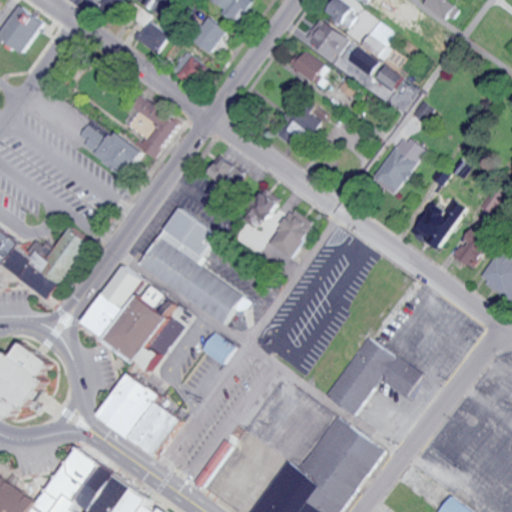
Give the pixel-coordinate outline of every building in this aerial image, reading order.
[(106,0),(102,6),(136,29),(140,23),(147,27),(153,16),(129,0),(106,0)] [(220,0),(219,3),(227,8),(225,13),(243,23),(256,0),(220,0)] [(352,27),(362,10),(345,0),(338,0),(330,14),(352,27)] [(454,22),(463,10),(449,0),(429,0),(427,3),(454,22)] [(0,1),(0,18),(8,7),(0,1)] [(28,9),(3,43),(28,62),(54,27),(28,9)] [(232,29),(211,17),(204,29),(210,32),(202,45),(218,54),(232,29)] [(351,37),(324,18),(310,38),(336,58),(351,37)] [(399,32),(380,21),(365,47),(385,58),(399,32)] [(164,50),(173,33),(152,22),(143,38),(164,50)] [(372,75),(382,61),(361,47),(352,60),(372,75)] [(332,80),(328,78),(334,67),(308,52),(298,70),(329,87),(332,80)] [(178,70),(193,84),(208,68),(192,55),(178,70)] [(380,80),(396,92),(407,78),(391,65),(380,80)] [(342,88),(356,98),(363,88),(349,78),(342,88)] [(280,99),(289,105),(300,90),(290,84),(280,99)] [(141,94),(130,108),(143,119),(135,131),(153,144),(143,157),(148,161),(156,167),(185,127),(165,112),(141,94)] [(328,123),(310,109),(288,138),(305,152),(328,123)] [(97,124),(88,138),(94,143),(90,148),(104,158),(98,166),(121,184),(131,167),(139,172),(148,161),(143,157),(121,140),(120,141),(97,124)] [(378,179),(402,194),(430,150),(407,135),(378,179)] [(213,174),(234,187),(245,169),(224,156),(213,174)] [(273,220),(285,199),(268,189),(250,219),(264,228),(269,218),(273,220)] [(453,211),(435,199),(415,232),(444,250),(472,205),(461,198),(453,211)] [(299,257),(318,220),(295,207),(275,244),(299,257)] [(182,208),(141,265),(226,326),(246,294),(204,266),(223,239),(182,208)] [(0,220),(33,245),(28,252),(33,256),(40,246),(48,251),(52,245),(59,251),(70,229),(91,243),(51,301),(34,287),(30,284),(0,261),(0,220)] [(478,268),(499,238),(478,223),(467,239),(468,240),(459,254),(478,268)] [(483,279),(511,294),(511,252),(508,259),(497,253),(483,279)] [(93,321),(124,275),(149,292),(117,336),(93,321)] [(149,295),(118,338),(146,360),(177,317),(149,295)] [(239,344),(217,331),(206,350),(228,363),(239,344)] [(331,392),(370,334),(426,372),(409,398),(381,379),(360,411),(331,392)] [(0,368),(14,349),(19,352),(28,339),(59,360),(49,374),(54,378),(34,406),(28,402),(19,415),(0,401),(0,368)] [(132,372),(163,393),(158,400),(184,417),(161,451),(104,413),(132,372)] [(338,415),(387,449),(342,511),(253,511),(291,460),(301,467),(338,415)] [(170,511),(0,511),(0,475),(43,509),(87,448),(148,495),(170,511)] [(476,511),(455,496),(444,511),(476,511)]
